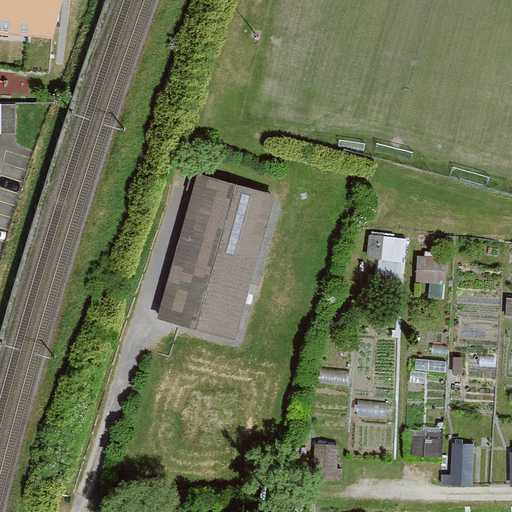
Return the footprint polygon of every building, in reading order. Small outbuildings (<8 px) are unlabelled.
[(0,0),(0,29),(52,35),(61,0),(0,0)] [(15,103),(0,103),(0,132),(16,133),(15,103)] [(239,182),(208,173),(166,317),(234,337),(271,211),(234,200),(239,182)] [(381,256),(378,271),(401,277),(411,235),(374,226),(368,253),(381,256)] [(418,252),(419,278),(448,277),(447,251),(418,252)] [(452,480),(474,480),(476,439),(454,438),(452,480)]
